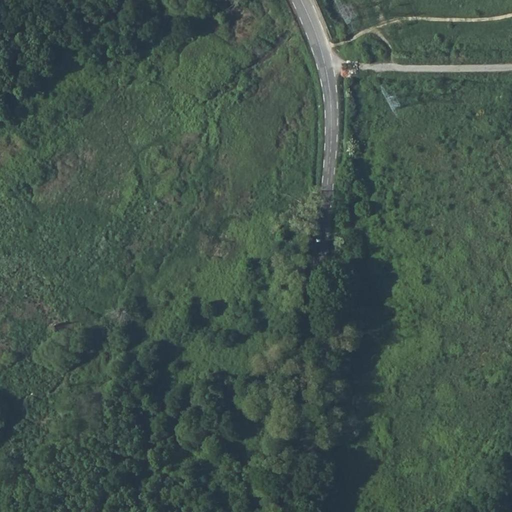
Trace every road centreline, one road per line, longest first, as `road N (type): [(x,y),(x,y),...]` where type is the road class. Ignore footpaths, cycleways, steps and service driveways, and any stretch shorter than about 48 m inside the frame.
road 1 (tertiary): [(326,66),(330,142),(295,511)]
road 2 (unclassified): [(326,66),(511,65)]
